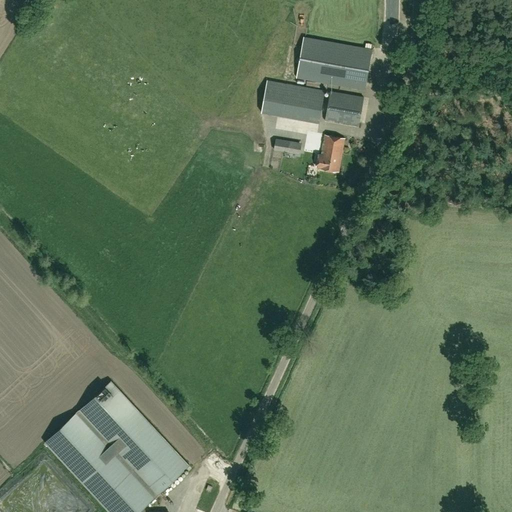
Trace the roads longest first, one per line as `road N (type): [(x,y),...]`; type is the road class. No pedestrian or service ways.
road 1 (unclassified): [(215,511),(390,133),(412,65),(416,0)]
road 2 (track): [(0,217),(124,360)]
